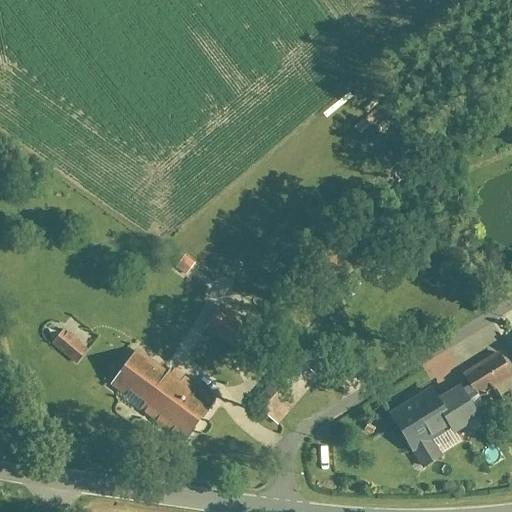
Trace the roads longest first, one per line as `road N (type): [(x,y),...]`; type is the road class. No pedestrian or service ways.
road 1 (residential): [(511,286),(304,426),(282,452),(281,504)]
road 2 (tertiary): [(281,504),(48,482)]
road 3 (tertiary): [(511,499),(453,509),(281,504)]
